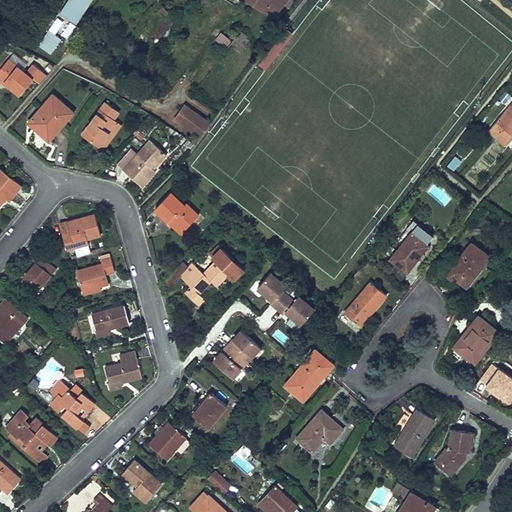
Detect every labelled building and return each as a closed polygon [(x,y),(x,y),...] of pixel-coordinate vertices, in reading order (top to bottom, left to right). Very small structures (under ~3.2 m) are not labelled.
[(68,0),(60,14),(78,25),(93,0),(68,0)] [(255,0),(253,3),(275,17),(287,0),(255,0)] [(160,38),(168,43),(176,31),(167,26),(160,38)] [(52,55),(62,39),(49,30),(38,46),(52,55)] [(138,41),(150,50),(157,40),(144,32),(138,41)] [(214,41),(228,49),(233,40),(219,32),(214,41)] [(236,39),(240,45),(249,39),(244,33),(236,39)] [(16,94),(32,75),(38,80),(46,70),(34,61),(26,71),(8,56),(0,65),(0,81),(4,84),(6,81),(12,86),(9,89),(16,94)] [(49,73),(46,70),(38,80),(41,82),(49,73)] [(52,96),(49,101),(29,124),(36,130),(40,125),(54,137),(73,114),(52,96)] [(212,123),(183,104),(174,116),(203,136),(212,123)] [(511,105),(492,130),(510,144),(511,141),(511,105)] [(108,106),(84,138),(100,149),(120,124),(117,122),(122,116),(108,106)] [(120,124),(100,149),(105,153),(125,127),(120,124)] [(40,125),(36,130),(50,142),(54,137),(40,125)] [(162,148),(150,139),(138,155),(143,158),(129,176),(144,187),(156,170),(154,168),(150,165),(162,148)] [(167,151),(162,148),(150,165),(154,168),(167,151)] [(143,158),(138,155),(124,173),(129,176),(143,158)] [(446,166),(453,171),(461,161),(454,155),(446,166)] [(24,185),(1,165),(0,166),(0,206),(9,196),(12,199),(24,185)] [(171,192),(155,210),(170,224),(174,219),(187,230),(202,214),(188,202),(185,205),(171,192)] [(94,215),(58,225),(65,251),(74,249),(77,258),(90,255),(86,240),(100,236),(94,215)] [(183,235),(187,230),(174,219),(170,224),(183,235)] [(414,228),(392,256),(410,270),(423,253),(421,251),(430,241),(414,228)] [(213,254),(216,257),(226,246),(223,243),(213,254)] [(494,256),(477,243),(452,275),(460,281),(463,277),(473,285),(494,256)] [(251,268),(226,246),(216,257),(219,260),(207,273),(196,264),(183,278),(193,287),(186,295),(201,309),(208,301),(205,298),(216,286),(220,289),(231,276),(235,272),(242,279),(251,268)] [(37,267),(24,282),(40,297),(55,280),(53,278),(48,274),(53,269),(54,267),(42,257),(35,264),(37,267)] [(105,264),(80,271),(86,292),(103,288),(113,285),(110,274),(119,271),(115,257),(104,260),(105,264)] [(53,278),(57,273),(53,269),(48,274),(53,278)] [(288,294),(282,289),(287,284),(271,270),(258,285),(273,299),(271,301),(277,307),(288,294)] [(238,283),(242,279),(235,272),(231,276),(238,283)] [(374,280),(347,309),(362,323),(389,293),(374,280)] [(103,288),(86,292),(88,298),(105,293),(103,288)] [(301,324),(314,309),(299,295),(294,300),(288,294),(277,307),(283,312),(286,310),(301,324)] [(6,308),(12,302),(9,299),(0,309),(0,318),(8,310),(6,308)] [(0,337),(8,345),(31,320),(12,302),(6,308),(8,310),(0,318),(0,337)] [(129,306),(95,314),(99,331),(111,328),(111,331),(134,325),(129,306)] [(502,332),(482,317),(459,347),(479,362),(502,332)] [(99,331),(95,332),(98,341),(113,337),(111,331),(111,328),(99,331)] [(259,346),(241,329),(227,344),(245,361),(259,346)] [(231,376),(245,361),(227,344),(213,360),(231,376)] [(316,346),(300,365),(304,369),(320,350),(316,346)] [(287,381),(304,396),(333,360),(320,350),(304,369),(300,365),(287,381)] [(144,379),(137,352),(120,356),(123,366),(105,370),(109,384),(121,381),(122,384),(144,379)] [(71,389),(60,378),(52,387),(59,394),(56,397),(50,404),(57,410),(63,403),(69,408),(62,415),(78,429),(84,421),(76,414),(82,406),(88,411),(94,404),(81,393),(76,398),(69,392),(71,389)] [(121,381),(109,384),(110,391),(123,388),(122,384),(121,381)] [(59,394),(52,387),(48,391),(56,397),(59,394)] [(211,392),(192,414),(207,427),(226,406),(211,392)] [(321,405),(299,436),(316,449),(328,434),(333,438),(345,423),(321,405)] [(395,440),(412,452),(436,415),(421,405),(414,415),(412,414),(395,440)] [(59,437),(38,419),(32,426),(26,421),(31,415),(25,410),(16,420),(20,423),(11,433),(14,436),(19,441),(22,437),(28,443),(23,449),(41,465),(48,457),(42,451),(38,448),(44,441),(48,444),(50,447),(59,437)] [(20,423),(16,420),(7,430),(11,433),(20,423)] [(150,445),(166,459),(187,436),(171,421),(166,427),(168,429),(162,437),(159,435),(150,445)] [(474,432),(456,429),(451,449),(449,447),(436,462),(445,469),(448,465),(455,470),(467,456),(464,454),(466,451),(470,451),(474,432)] [(11,438),(23,449),(28,443),(22,437),(19,441),(14,436),(11,438)] [(48,444),(44,441),(38,448),(42,451),(48,444)] [(162,483),(135,458),(122,472),(134,483),(136,481),(140,484),(134,491),(146,502),(162,483)] [(22,479),(0,459),(0,486),(9,494),(22,479)] [(448,465),(445,469),(452,475),(455,470),(448,465)] [(209,479),(226,494),(233,485),(216,470),(209,479)] [(404,495),(409,487),(399,480),(393,488),(404,495)] [(276,482),(259,498),(271,511),(286,511),(296,502),(276,482)] [(230,511),(201,487),(185,505),(193,511),(230,511)] [(428,511),(435,503),(412,489),(396,511),(428,511)] [(99,504),(91,511),(108,511),(109,511),(114,506),(100,494),(95,499),(99,504)]
